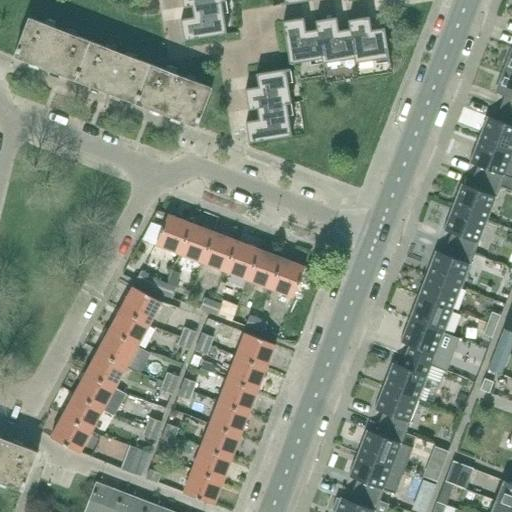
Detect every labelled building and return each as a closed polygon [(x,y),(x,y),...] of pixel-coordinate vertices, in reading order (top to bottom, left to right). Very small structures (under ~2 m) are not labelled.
[(223,13),(220,14),(218,2),(192,6),(194,17),(181,20),(184,40),(226,34),(223,13)] [(382,29),(371,31),(369,17),(348,20),(350,29),(354,55),(355,63),(376,60),(375,56),(387,54),(388,62),(390,62),(384,28),(382,28),(382,29)] [(91,41),(45,24),(29,18),(14,57),(75,81),(91,41)] [(317,30),(306,31),(304,18),(283,21),(290,64),(310,61),(309,58),(321,56),(317,30)] [(350,29),(339,31),(336,18),(315,21),(317,30),(321,56),(322,64),(343,61),(342,57),(354,55),(350,29)] [(151,64),(105,47),(91,41),(75,81),(136,104),(151,64)] [(212,88),(159,67),(151,64),(136,104),(197,127),(212,88)] [(283,72),(291,71),(291,69),(256,74),(256,76),(257,76),(258,87),(245,89),(249,110),(257,108),(257,109),(283,105),(291,103),(288,83),(285,84),(283,72)] [(511,73),(504,70),(496,93),(504,96),(500,108),(511,112),(511,73)] [(289,116),(285,116),(283,105),(257,109),(259,119),(246,122),(249,143),(292,136),(289,116)] [(487,116),(478,140),(511,152),(511,112),(500,108),(495,120),(487,116)] [(511,152),(478,140),(469,163),(478,166),(473,177),(500,187),(511,191),(511,190),(511,152)] [(452,207),(487,221),(500,187),(473,177),(469,187),(461,184),(452,207)] [(474,254),(487,221),(452,207),(443,230),(452,233),(448,244),(474,254)] [(179,254),(191,223),(168,215),(156,245),(179,254)] [(201,263),(213,232),(191,223),(179,254),(201,263)] [(224,271),(236,241),(213,232),(201,263),(224,271)] [(247,280),(259,249),(236,241),(224,271),(247,280)] [(462,288),(474,254),(448,244),(444,254),(435,251),(426,274),(462,288)] [(270,289),(282,258),(259,249),(247,280),(270,289)] [(293,298),(305,267),(282,258),(270,289),(293,298)] [(168,284),(163,282),(143,272),(137,282),(157,293),(164,296),(168,284)] [(462,288),(426,274),(417,296),(453,310),(462,288)] [(172,299),(176,288),(168,284),(164,296),(172,299)] [(151,325),(163,303),(133,287),(121,309),(151,325)] [(417,296),(409,319),(444,332),(453,310),(417,296)] [(209,313),(213,302),(204,299),(200,309),(209,313)] [(213,302),(209,313),(218,316),(222,305),(213,302)] [(139,346),(151,325),(121,309),(110,330),(139,346)] [(501,315),(492,312),(487,323),(496,327),(501,315)] [(248,320),(245,327),(254,330),(258,319),(250,316),(248,320)] [(258,319),(254,330),(263,334),(267,323),(258,319)] [(409,319),(400,341),(409,344),(405,356),(431,366),(446,372),(459,338),(444,332),(409,319)] [(496,327),(487,323),(483,334),(492,338),(496,327)] [(182,337),(193,341),(196,332),(185,328),(182,337)] [(128,368),(139,346),(110,330),(98,351),(128,368)] [(210,346),(214,337),(203,333),(199,342),(210,346)] [(266,368),(275,345),(245,333),(236,357),(266,368)] [(189,350),(193,341),(182,337),(178,346),(189,350)] [(509,341),(500,337),(496,349),(505,352),(509,341)] [(207,356),(210,346),(199,342),(196,351),(207,356)] [(505,352),(496,349),(491,360),(501,363),(505,352)] [(116,389),(128,368),(98,351),(86,373),(116,389)] [(392,363),(383,387),(418,401),(431,366),(405,356),(401,366),(392,363)] [(258,391),(266,368),(236,357),(227,379),(258,391)] [(86,373),(75,394),(104,410),(113,415),(125,394),(116,389),(86,373)] [(165,382),(176,386),(179,377),(168,373),(165,382)] [(493,382),(484,378),(480,390),(489,393),(493,382)] [(182,388),(193,392),(196,383),(185,379),(182,388)] [(249,413),(258,391),(227,379),(219,402),(249,413)] [(172,395),(176,386),(165,382),(161,391),(172,395)] [(418,401),(383,387),(374,409),(383,413),(378,424),(405,434),(418,401)] [(189,401),(193,392),(182,388),(178,397),(189,401)] [(93,432),(104,410),(75,394),(63,416),(93,432)] [(240,436),(249,413),(219,402),(210,425),(240,436)] [(80,454),(93,432),(63,416),(51,438),(80,454)] [(148,427),(158,432),(162,423),(151,418),(148,427)] [(165,433),(176,438),(179,428),(168,424),(165,433)] [(366,430),(357,454),(403,472),(413,448),(402,444),(405,434),(378,424),(374,433),(366,430)] [(232,459),(240,436),(210,425),(201,447),(232,459)] [(155,440),(158,432),(148,427),(144,436),(155,440)] [(172,447),(176,438),(165,433),(161,442),(172,447)] [(2,438),(0,436),(0,482),(23,491),(38,452),(11,441),(13,437),(4,434),(2,438)] [(124,460),(121,470),(130,473),(141,477),(145,468),(150,454),(130,446),(124,460)] [(223,481),(232,459),(201,447),(192,470),(223,481)] [(353,491),(379,501),(384,490),(395,494),(403,472),(357,454),(348,476),(357,480),(353,491)] [(462,464),(453,461),(448,472),(457,476),(462,464)] [(162,475),(151,470),(147,479),(158,484),(162,475)] [(214,505),(223,481),(192,470),(183,493),(214,505)] [(511,483),(503,480),(495,501),(511,507),(511,483)] [(445,482),(437,502),(446,505),(454,485),(445,482)] [(108,489),(109,488),(97,483),(85,511),(115,511),(122,493),(121,493),(121,494),(108,489)] [(375,511),(379,501),(353,491),(349,501),(340,497),(340,499),(336,498),(331,511),(333,511),(375,511)] [(133,499),(134,498),(122,493),(115,511),(144,511),(148,503),(147,503),(146,504),(133,499)] [(490,511),(511,511),(511,507),(495,501),(490,511)] [(437,502),(432,511),(443,511),(446,505),(437,502)] [(166,511),(158,509),(159,507),(148,503),(144,511),(166,511)]
